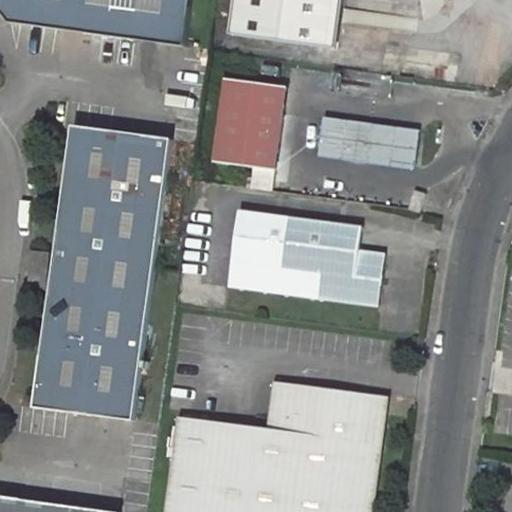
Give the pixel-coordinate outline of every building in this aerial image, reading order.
[(0,0),(0,8),(12,24),(188,47),(194,0),(0,0)] [(241,0),(237,33),(334,47),(340,0),(241,0)] [(228,81),(217,165),(257,170),(254,189),(275,192),(287,88),(228,81)] [(421,137),(327,125),(323,154),(418,166),(421,137)] [(136,423),(175,141),(117,134),(77,128),(38,410),(136,423)] [(431,196),(419,192),(412,212),(425,215),(431,196)] [(235,287),(385,307),(391,256),(365,252),(369,228),(341,225),(246,211),(235,287)] [(49,294),(52,254),(33,253),(30,293),(49,294)] [(375,511),(390,405),(282,390),(275,432),(182,420),(170,511),(375,511)] [(0,511),(123,511),(124,510),(1,493),(0,499),(0,511)]
